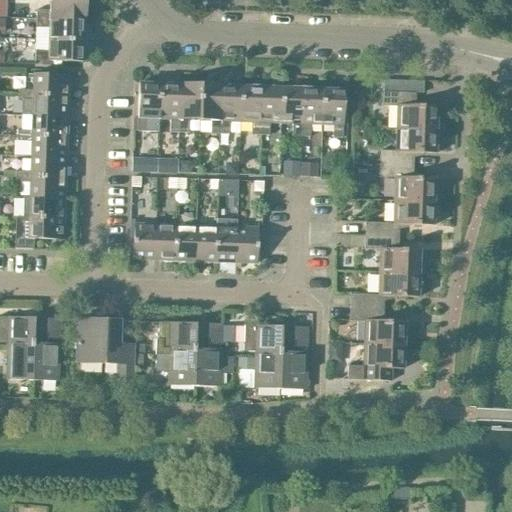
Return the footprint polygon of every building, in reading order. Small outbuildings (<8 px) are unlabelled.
[(48,0),(49,10),(35,10),(35,19),(83,21),(83,22),(84,22),(85,0),(73,0),(48,0)] [(35,28),(48,28),(48,40),(82,41),(83,22),(83,21),(35,19),(35,28)] [(81,62),(82,41),(48,40),(48,52),(34,51),(34,61),(81,62)] [(32,96),(68,97),(68,86),(67,86),(67,76),(28,74),(28,75),(33,75),(32,90),(25,90),(25,100),(32,101),(32,96)] [(136,119),(136,121),(136,131),(158,131),(158,119),(159,85),(138,84),(136,119)] [(179,85),(179,84),(178,85),(159,85),(158,119),(169,119),(169,132),(178,133),(180,85),(179,85)] [(199,120),(200,84),(199,84),(199,85),(180,84),(179,84),(179,85),(180,85),(178,133),(186,133),(187,120),(199,120)] [(220,86),(201,85),(201,84),(200,84),(199,120),(210,121),(209,133),(219,133),(220,86)] [(220,87),(220,86),(219,133),(227,134),(227,121),(239,122),(241,87),(220,87)] [(259,135),(261,86),(250,86),(250,88),(241,87),(239,122),(250,122),(250,135),(259,135)] [(280,123),(281,89),(271,88),(271,87),(261,86),(259,135),(268,135),(268,123),(280,123)] [(300,136),(302,88),(291,87),(291,89),(281,89),(280,123),(291,124),(291,136),(300,136)] [(321,125),(322,90),(312,90),(312,88),(302,88),(300,136),(308,136),(309,124),(321,125)] [(322,90),(321,125),(332,125),(331,138),(341,138),(343,91),(322,90)] [(395,129),(435,130),(436,126),(439,123),(439,120),(439,115),(436,112),(436,107),(410,106),(410,93),(418,93),(418,92),(382,91),(382,107),(396,107),(395,129)] [(22,116),(32,116),(66,117),(66,107),(68,108),(68,97),(32,96),(32,101),(25,100),(22,100),(22,116)] [(65,127),(66,117),(32,116),(31,131),(24,130),(24,141),(31,141),(31,136),(67,137),(67,127),(65,127)] [(435,135),(435,130),(395,129),(394,151),(379,151),(378,164),(408,165),(408,153),(435,154),(435,149),(438,146),(438,138),(435,135)] [(67,148),(67,137),(31,136),(31,141),(30,157),(64,158),(65,148),(67,148)] [(64,168),(64,158),(30,157),(30,171),(23,171),(22,182),(29,182),(30,176),(65,178),(66,168),(64,168)] [(139,159),(139,169),(142,169),(142,172),(156,173),(156,160),(143,159),(139,159)] [(179,162),(178,173),(189,173),(190,167),(186,162),(179,162)] [(225,169),(225,175),(236,176),(236,164),(230,164),(225,169)] [(407,178),(408,165),(378,164),(378,178),(393,179),(393,201),(433,202),(434,179),(407,178)] [(282,165),(282,176),(297,176),(297,165),(282,165)] [(300,168),(299,177),(309,178),(314,178),(315,165),(300,165),(300,168)] [(335,170),(335,179),(344,179),(344,170),(335,170)] [(65,189),(65,178),(30,176),(29,182),(29,198),(63,199),(63,189),(65,189)] [(139,188),(140,178),(131,177),(131,187),(139,188)] [(176,188),(176,179),(168,179),(168,188),(176,188)] [(176,179),(176,188),(185,189),(185,179),(176,179)] [(217,190),(217,180),(209,180),(208,190),(217,190)] [(217,180),(217,190),(226,191),(226,181),(217,180)] [(262,192),(262,182),(254,182),(253,192),(262,192)] [(63,199),(29,198),(22,197),(22,217),(64,219),(64,208),(63,208),(63,199)] [(432,226),(433,202),(393,201),(392,224),(364,223),(364,236),(392,237),(393,225),(432,226)] [(32,239),(62,240),(62,229),(64,229),(64,219),(22,217),(16,217),(14,249),(32,250),(32,239)] [(153,260),(154,226),(134,225),(134,220),(133,220),(132,259),(153,260)] [(214,264),(216,220),(215,220),(214,228),(195,227),(194,262),(203,262),(203,264),(214,264)] [(235,263),(236,229),(235,228),(235,221),(216,220),(214,264),(225,265),(225,263),(235,263)] [(236,229),(235,263),(256,264),(257,225),(256,225),(256,229),(236,229)] [(173,263),(175,226),(154,226),(153,260),(163,260),(163,262),(173,263)] [(194,262),(195,227),(175,226),(173,263),(184,263),(184,261),(194,262)] [(392,249),(392,237),(364,236),(363,250),(379,250),(378,273),(418,274),(419,250),(392,249)] [(417,298),(418,274),(378,273),(377,295),(349,294),(349,308),(378,309),(379,296),(417,298)] [(378,321),(378,309),(349,308),(348,321),(364,322),(363,344),(403,346),(403,344),(407,341),(407,333),(403,329),(404,322),(378,321)] [(45,344),(27,343),(27,335),(34,335),(34,334),(33,334),(34,318),(0,317),(0,343),(6,343),(6,350),(7,343),(28,344),(28,343),(33,343),(45,344)] [(118,324),(101,324),(101,321),(76,320),(75,363),(117,364),(117,380),(131,381),(132,346),(119,345),(119,321),(118,321),(118,324)] [(155,340),(155,355),(156,355),(168,355),(169,349),(168,349),(189,349),(189,348),(189,340),(196,341),(196,340),(195,340),(195,324),(158,323),(157,340),(155,340)] [(280,343),(281,327),(243,325),(242,343),(247,343),(247,352),(254,352),(275,352),(276,343),(281,343),(280,343)] [(31,377),(33,343),(28,343),(28,344),(7,343),(6,350),(5,380),(23,380),(23,376),(31,377)] [(58,344),(45,344),(33,343),(31,377),(39,377),(39,381),(57,381),(58,344)] [(403,351),(403,346),(363,344),(362,367),(347,367),(346,381),(390,383),(390,369),(402,369),(402,365),(406,362),(406,355),(403,351)] [(328,345),(328,363),(334,363),(339,358),(340,346),(328,345)] [(194,349),(189,348),(189,349),(168,349),(169,349),(168,355),(156,355),(156,371),(168,371),(167,385),(185,386),(185,382),(193,382),(194,349)] [(220,350),(207,349),(194,349),(193,382),(201,382),(201,386),(218,387),(219,374),(231,374),(231,357),(219,357),(220,350)] [(280,352),(275,352),(254,352),(253,389),(271,389),(271,385),(279,385),(280,352)] [(280,352),(279,385),(287,385),(287,390),(305,390),(306,353),(280,352)] [(133,355),(133,369),(141,369),(141,356),(133,355)] [(239,359),(238,371),(253,371),(253,360),(239,359)]
